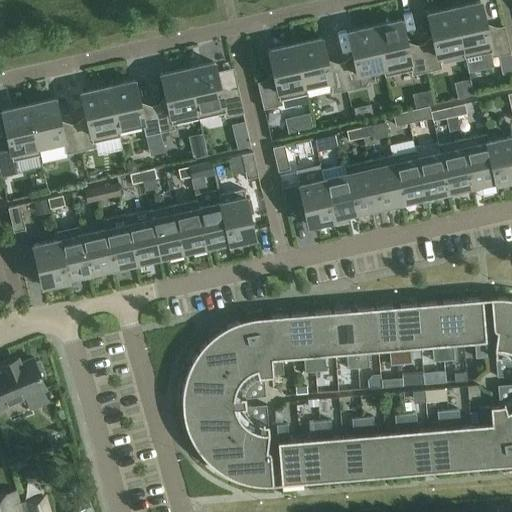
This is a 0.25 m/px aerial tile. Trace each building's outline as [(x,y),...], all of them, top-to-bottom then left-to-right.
[(481,2),(454,8),(464,50),(463,50),(464,58),(490,52),(492,57),(498,56),(500,66),(511,63),(511,59),(504,26),(487,30),(481,2)] [(454,8),(427,14),(434,42),(421,45),(427,72),(441,68),(438,55),(463,50),(464,50),(454,8)] [(399,20),(374,26),(384,68),(383,68),(385,76),(411,70),(412,75),(427,72),(421,45),(407,48),(401,20),(399,20)] [(341,63),(347,90),(364,86),(368,78),(367,72),(383,68),(384,68),(374,26),(348,32),(354,60),(341,63)] [(328,66),(321,38),(295,44),(304,86),(305,86),(329,80),(332,93),(347,90),(341,63),(328,66)] [(275,78),(257,82),(263,109),(282,105),(281,100),(307,94),(305,86),(304,86),(295,44),(268,50),(275,78)] [(214,62),(187,68),(199,118),(224,113),(225,118),(244,113),(237,87),(220,90),(214,62)] [(167,102),(154,105),(160,132),(175,129),(174,124),(199,118),(187,68),(161,74),(167,102)] [(469,78),(453,82),(457,99),(473,94),(469,78)] [(134,80),(131,81),(108,86),(118,128),(143,123),(146,136),(160,132),(154,105),(141,108),(134,80)] [(88,121),(75,124),(81,150),(95,147),(94,142),(120,136),(118,128),(108,86),(81,92),(88,121)] [(429,89),(412,93),(415,109),(429,106),(433,104),(429,89)] [(61,127),(55,98),(28,105),(38,147),(39,146),(63,141),(66,154),(81,150),(75,124),(61,127)] [(370,104),(353,108),(355,117),(372,114),(370,104)] [(465,104),(454,106),(456,116),(467,113),(465,104)] [(8,139),(0,140),(0,172),(1,177),(17,173),(15,160),(41,154),(39,146),(38,147),(28,105),(2,111),(8,139)] [(406,111),(409,123),(432,117),(431,111),(429,106),(415,109),(406,111)] [(454,106),(431,111),(432,117),(433,121),(456,116),(454,106)] [(409,123),(406,111),(393,114),(396,126),(409,123)] [(309,113),(284,118),(287,133),(312,128),(309,113)] [(245,121),(231,124),(238,149),(250,146),(245,121)] [(361,127),(363,137),(373,135),(371,125),(361,127)] [(363,137),(361,127),(346,130),(349,140),(363,137)] [(202,133),(188,136),(192,158),(207,155),(202,133)] [(487,142),(488,141),(486,134),(462,139),(473,186),(495,181),(496,181),(487,142)] [(325,135),(314,138),(316,148),(327,145),(325,135)] [(511,138),(511,136),(488,141),(487,142),(496,181),(495,181),(496,183),(511,179),(511,138)] [(473,186),(462,139),(438,145),(439,152),(440,152),(449,191),(473,186)] [(272,147),(278,171),(290,169),(284,144),(272,147)] [(417,158),(418,157),(416,150),(392,155),(402,202),(426,196),(417,158)] [(253,152),(241,155),(247,179),(258,176),(253,152)] [(439,152),(418,157),(417,158),(426,196),(449,191),(440,152),(439,152)] [(402,202),(392,155),(368,160),(379,207),(402,202)] [(125,162),(128,172),(139,169),(138,164),(132,160),(125,162)] [(379,207),(368,160),(344,166),(346,174),(347,174),(356,212),(379,207)] [(202,174),(202,176),(204,175),(214,173),(211,161),(188,166),(191,176),(202,174)] [(191,176),(188,166),(178,169),(180,179),(191,176)] [(139,171),(142,181),(156,178),(154,168),(139,171)] [(142,181),(139,171),(129,174),(131,184),(142,181)] [(192,189),(205,186),(204,175),(202,176),(202,174),(191,176),(192,189)] [(346,174),(323,179),(332,218),(333,218),(356,212),(347,174),(346,174)] [(332,218),(323,179),(299,184),(300,188),(296,189),(299,202),(303,202),(307,218),(308,225),(333,220),(333,218),(332,218)] [(105,185),(95,188),(97,198),(120,192),(118,182),(105,185)] [(97,198),(95,188),(84,190),(87,200),(97,198)] [(255,238),(254,235),(253,231),(249,214),(253,213),(250,199),(246,200),(243,189),(218,195),(220,202),(221,202),(230,241),(229,241),(229,243),(255,238)] [(63,195),(48,198),(50,208),(65,205),(63,195)] [(46,199),(35,201),(37,211),(49,209),(46,199)] [(197,199),(172,205),(183,252),(207,246),(198,207),(199,207),(197,199)] [(220,202),(199,207),(198,207),(207,246),(229,241),(230,241),(221,202),(220,202)] [(14,232),(15,231),(25,229),(20,205),(8,208),(14,232)] [(172,205),(149,210),(148,210),(150,218),(151,218),(160,257),(183,252),(172,205)] [(125,214),(102,219),(104,229),(113,268),(136,262),(127,223),(125,214)] [(151,218),(150,218),(127,223),(136,262),(160,257),(151,218)] [(80,226),(79,226),(55,232),(56,240),(57,239),(66,278),(67,278),(90,273),(81,234),(82,234),(80,226)] [(104,229),(82,234),(81,234),(90,273),(113,268),(104,229)] [(57,239),(56,240),(33,245),(43,286),(67,280),(67,278),(66,278),(57,239)] [(499,405),(491,406),(490,406),(496,461),(511,457),(511,298),(510,298),(504,297),(497,297),(490,297),(493,326),(493,328),(494,329),(495,330),(496,331),(494,348),(497,377),(511,375),(511,383),(498,385),(499,405)] [(487,357),(482,298),(460,300),(463,342),(474,341),(476,357),(487,357)] [(463,342),(460,300),(439,301),(444,360),(454,359),(453,343),(463,342)] [(439,301),(417,303),(421,345),(431,345),(433,361),(444,360),(439,301)] [(421,345),(417,303),(396,305),(401,364),(412,363),(410,346),(421,345)] [(401,364),(396,305),(374,307),(378,349),(389,348),(390,365),(401,364)] [(378,349),(374,307),(353,308),(358,367),(369,366),(367,350),(378,349)] [(353,308),(332,310),(335,353),(346,352),(347,368),(358,367),(353,308)] [(332,310),(310,312),(315,371),(326,370),(325,354),(335,353),(332,310)] [(310,312),(289,314),(292,356),(303,355),(305,372),(315,371),(310,312)] [(292,356),(289,314),(267,316),(267,320),(268,320),(272,375),(273,375),(273,374),(283,374),(282,357),(292,356)] [(268,320),(267,320),(244,324),(243,320),(237,321),(231,324),(226,326),(221,329),(225,335),(214,344),(209,338),(204,343),(200,348),(196,353),(193,359),(190,365),(196,368),(192,380),(185,379),(183,386),(182,393),(182,400),(182,407),(183,414),(185,421),(187,428),(190,435),(196,432),(203,444),(197,448),(201,453),(205,458),(210,463),(215,467),(220,470),(224,465),(236,471),(233,478),(240,480),(246,482),(252,483),(259,484),(266,484),(273,484),(271,455),(270,453),(270,452),(268,451),(267,450),(269,433),(266,404),(246,406),(245,398),(266,396),(264,376),(272,375),(268,320)] [(40,375),(45,373),(39,360),(35,362),(33,358),(20,363),(18,358),(0,365),(0,366),(2,371),(0,371),(0,409),(3,408),(2,406),(46,388),(40,375)] [(453,381),(466,380),(465,371),(453,372),(453,381)] [(316,400),(306,401),(307,408),(317,407),(316,400)] [(481,424),(471,424),(475,467),(496,465),(496,461),(490,406),(480,407),(481,424)] [(459,409),(448,410),(453,469),(475,467),(471,424),(460,425),(459,409)] [(438,427),(428,428),(432,470),(453,469),(448,410),(437,411),(438,427)] [(396,431),(385,432),(388,474),(410,472),(405,413),(394,414),(396,431)] [(416,413),(405,413),(410,472),(432,470),(428,428),(417,429),(416,413)] [(388,474),(385,432),(374,433),(373,416),(362,417),(367,476),(388,474)] [(367,476),(362,417),(351,418),(353,434),(342,435),(345,478),(367,476)] [(345,478),(342,435),(332,436),(330,420),(319,421),(324,480),(345,478)] [(310,438),(299,439),(302,481),(324,480),(319,421),(309,422),(310,438)] [(302,481),(299,439),(289,440),(288,423),(276,424),(281,483),(302,481)] [(16,442),(12,450),(22,454),(26,446),(16,442)] [(0,511),(48,511),(44,496),(19,504),(15,491),(0,495),(0,511)]
